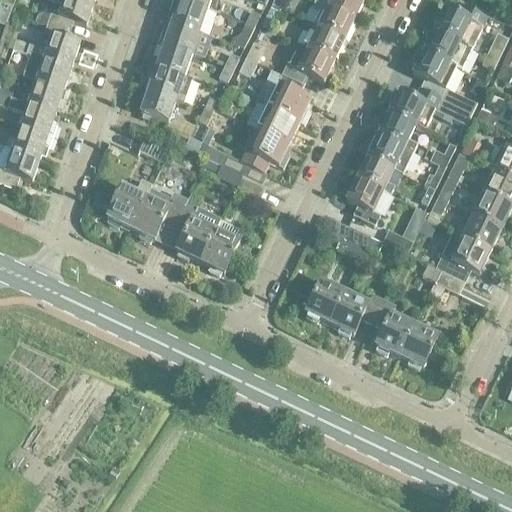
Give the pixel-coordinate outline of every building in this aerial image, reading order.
[(46,0),(46,1),(61,6),(57,19),(41,14),(38,23),(47,27),(46,28),(69,36),(73,25),(86,30),(94,6),(77,0),(46,0)] [(208,13),(212,0),(179,0),(179,3),(208,13)] [(281,12),(286,0),(274,0),(271,7),(278,11),(281,12)] [(355,21),(365,0),(331,0),(328,8),(355,21)] [(312,27),(345,43),(355,21),(328,8),(315,2),(311,11),(318,14),(312,27)] [(200,35),(208,13),(179,3),(171,25),(200,35)] [(433,33),(472,51),(487,21),(459,7),(455,16),(444,10),(433,33)] [(251,13),(245,25),(254,30),(260,18),(251,13)] [(269,13),(261,29),(267,32),(275,17),(269,13)] [(162,31),(157,46),(163,48),(192,58),(200,35),(171,25),(168,33),(162,31)] [(248,42),(254,30),(245,25),(239,38),(231,41),(230,47),(243,52),(248,42)] [(310,36),(304,49),(334,64),(345,43),(312,27),(307,36),(310,36)] [(7,40),(5,48),(8,50),(12,51),(12,52),(30,58),(71,72),(79,48),(67,43),(69,36),(46,28),(43,36),(50,38),(45,52),(7,40)] [(472,51),(433,33),(423,55),(450,68),(461,74),(472,51)] [(486,58),(497,64),(508,42),(497,36),(486,58)] [(245,61),(257,66),(264,51),(259,49),(253,46),(245,61)] [(511,46),(502,68),(511,72),(511,46)] [(286,67),(281,78),(303,89),(308,79),(323,87),(334,64),(304,49),(299,47),(289,68),(286,67)] [(185,80),(192,58),(163,48),(156,70),(185,80)] [(419,92),(471,118),(476,107),(440,89),(450,68),(423,55),(412,77),(424,83),(419,92)] [(224,69),(233,73),(239,61),(230,57),(224,69)] [(30,58),(22,80),(34,84),(63,94),(71,72),(30,58)] [(481,68),(493,74),(497,64),(486,58),(481,68)] [(249,81),(257,66),(245,61),(238,76),(249,81)] [(508,87),(511,78),(511,72),(502,68),(495,81),(508,87)] [(218,81),(227,85),(233,73),(224,69),(218,81)] [(156,70),(147,93),(183,106),(190,84),(184,82),(185,80),(156,70)] [(277,90),(266,111),(299,127),(304,129),(310,116),(306,114),(310,105),(298,99),(303,89),(281,78),(276,89),(277,90)] [(469,95),(479,100),(486,86),(476,81),(469,95)] [(25,94),(21,104),(56,116),(63,94),(34,84),(30,95),(25,94)] [(0,87),(0,97),(11,101),(14,92),(0,87)] [(471,118),(419,92),(414,102),(399,94),(388,117),(415,131),(424,135),(434,113),(466,129),(471,118)] [(169,127),(176,104),(183,106),(147,93),(139,117),(169,127)] [(0,97),(0,107),(23,116),(19,130),(53,141),(56,130),(52,128),(56,116),(21,104),(11,101),(0,97)] [(212,117),(218,105),(209,100),(203,112),(212,117)] [(236,115),(229,111),(231,107),(224,104),(219,114),(233,121),(236,115)] [(266,111),(256,133),(289,149),(299,127),(266,111)] [(206,129),(212,117),(203,112),(197,125),(206,129)] [(377,138),(412,156),(417,147),(409,143),(415,131),(388,117),(377,138)] [(8,139),(4,150),(11,153),(40,163),(44,151),(48,153),(53,141),(19,130),(15,141),(8,139)] [(195,157),(218,167),(223,156),(208,148),(214,134),(208,131),(195,157)] [(245,153),(240,165),(264,176),(268,167),(278,171),(278,170),(283,173),(289,159),(285,157),(289,149),(256,133),(252,141),(258,144),(252,157),(245,153)] [(367,160),(394,173),(401,177),(412,156),(377,138),(367,160)] [(138,154),(162,166),(167,154),(144,142),(138,154)] [(511,146),(509,152),(501,149),(493,151),(485,170),(511,183),(511,146)] [(449,147),(443,158),(435,154),(429,164),(445,171),(448,165),(455,150),(449,147)] [(0,173),(0,187),(15,192),(19,181),(32,186),(40,163),(11,153),(3,175),(0,173)] [(448,178),(458,183),(468,162),(459,157),(448,178)] [(356,182),(384,195),(394,173),(367,160),(356,182)] [(434,193),(445,171),(429,164),(438,168),(433,179),(429,177),(424,188),(434,193)] [(482,195),(511,210),(511,209),(511,183),(485,170),(488,175),(492,176),(482,195)] [(451,198),(458,183),(448,178),(441,193),(451,198)] [(241,179),(236,191),(260,203),(265,190),(241,179)] [(384,195),(356,182),(345,204),(357,210),(352,219),(374,230),(389,198),(383,195),(384,195)] [(106,221),(109,223),(107,226),(118,231),(120,228),(130,233),(150,192),(152,188),(141,183),(135,196),(121,189),(106,221)] [(427,209),(434,193),(424,188),(423,189),(427,190),(420,205),(427,209)] [(150,192),(130,233),(140,238),(139,241),(150,246),(151,243),(154,244),(163,226),(174,231),(185,207),(187,203),(175,197),(172,203),(150,192)] [(501,232),(511,210),(482,195),(471,218),(501,232)] [(437,201),(430,215),(440,219),(446,206),(437,201)] [(190,261),(200,266),(215,234),(220,223),(185,207),(174,231),(184,236),(175,254),(178,256),(176,259),(188,265),(190,261)] [(501,232),(471,218),(464,214),(459,225),(466,229),(460,241),(490,255),(501,232)] [(370,241),(346,229),(340,241),(364,253),(370,241)] [(239,245),(215,234),(200,266),(210,271),(208,274),(219,280),(221,276),(223,277),(239,245)] [(406,258),(412,245),(388,234),(382,246),(406,258)] [(479,278),(490,255),(460,241),(452,236),(441,259),(479,278)] [(430,269),(435,257),(412,245),(406,258),(430,269)] [(440,274),(428,298),(437,303),(443,291),(458,298),(463,286),(440,274)] [(319,323),(329,328),(344,295),(321,283),(305,317),(307,318),(306,322),(317,327),(319,323)] [(361,322),(372,327),(384,303),(371,297),(367,306),(344,295),(329,328),(339,333),(337,336),(349,342),(350,338),(353,339),(361,322)] [(399,361),(414,329),(391,318),(396,308),(384,303),(372,327),(383,332),(375,349),(377,351),(376,354),(387,360),(388,356),(399,361)] [(438,340),(414,329),(399,361),(409,366),(407,369),(418,374),(420,371),(423,372),(438,340)]
